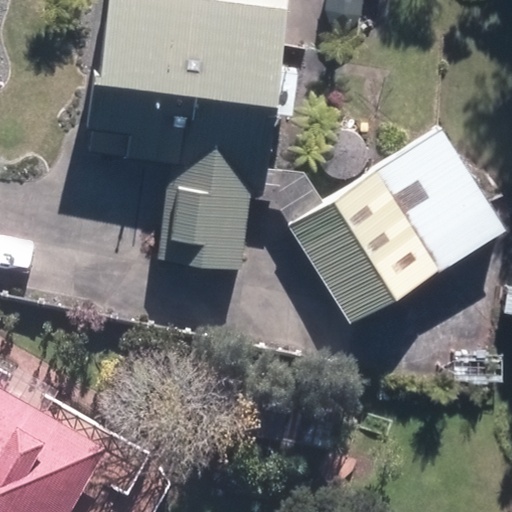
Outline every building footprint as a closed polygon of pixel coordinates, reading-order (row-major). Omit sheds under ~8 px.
[(307,15),(189,0),(122,0),(102,158),(187,170),(175,265),(260,275),(271,195),(282,197),(307,15)] [(505,228),(442,127),(287,223),(351,325),(505,228)] [(301,400),(198,379),(189,425),(292,446),(301,400)] [(0,511),(88,511),(117,457),(0,390),(0,511)] [(345,421),(310,415),(304,449),(337,455),(345,421)]
